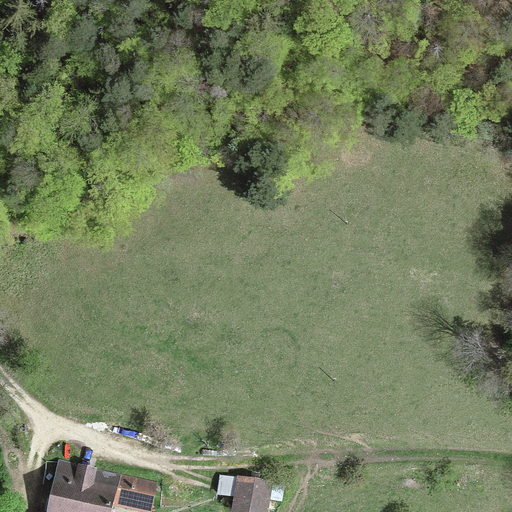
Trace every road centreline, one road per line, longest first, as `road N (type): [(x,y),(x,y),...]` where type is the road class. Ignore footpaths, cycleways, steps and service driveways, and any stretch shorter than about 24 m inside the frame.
road 1 (track): [(511,454),(266,445),(213,457),(150,457)]
road 2 (track): [(0,375),(18,408),(150,457)]
